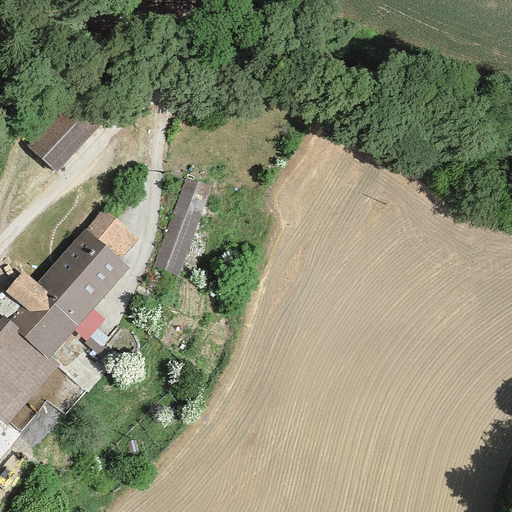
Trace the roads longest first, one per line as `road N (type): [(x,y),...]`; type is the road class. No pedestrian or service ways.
road 1 (track): [(0,243),(135,109),(279,45)]
road 2 (track): [(279,45),(166,24),(0,30)]
road 3 (track): [(279,45),(511,145)]
